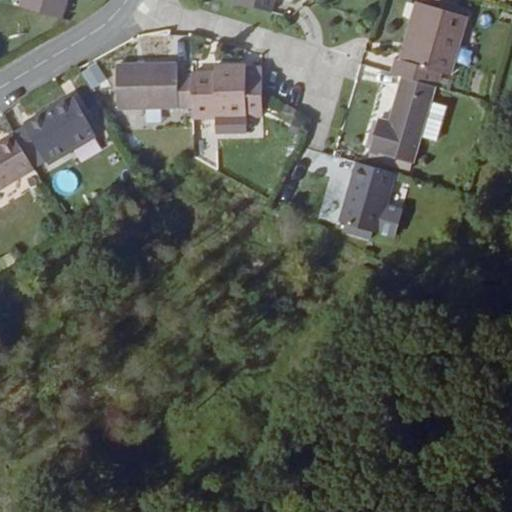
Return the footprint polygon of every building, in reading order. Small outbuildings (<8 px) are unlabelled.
[(23,0),(20,9),(61,22),(67,0),(23,0)] [(238,5),(272,15),(277,1),(283,3),(283,0),(222,0),(238,5)] [(433,10),(426,8),(407,66),(414,68),(433,10)] [(430,88),(436,90),(438,90),(443,76),(449,78),(467,20),(433,10),(414,68),(407,66),(395,62),(391,76),(403,79),(430,88)] [(193,87),(193,83),(177,83),(177,67),(117,68),(118,111),(193,111),(193,87)] [(193,76),(193,83),(193,87),(193,111),(194,120),(263,119),(262,70),(245,71),(245,68),(212,68),(212,75),(193,76)] [(412,166),(436,90),(430,88),(403,79),(390,125),(379,122),(369,153),(412,166)] [(15,138),(30,162),(42,155),(48,166),(95,138),(73,100),(13,136),(15,138)] [(30,162),(15,138),(0,146),(0,191),(35,171),(30,162)] [(377,235),(394,176),(357,165),(340,225),(377,235)]
